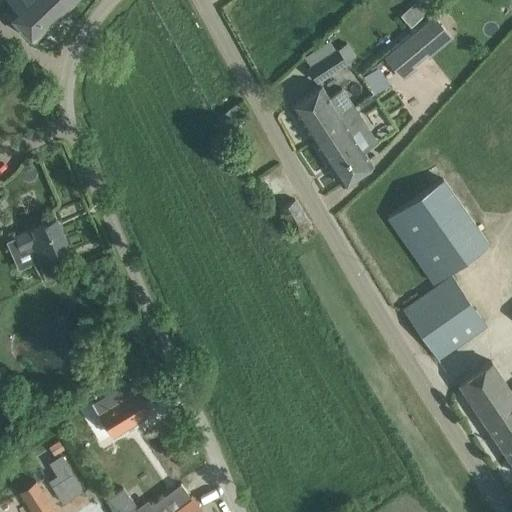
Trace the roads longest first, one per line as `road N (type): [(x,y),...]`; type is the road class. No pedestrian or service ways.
road 1 (unclassified): [(507,511),(282,153),(200,0)]
road 2 (residential): [(242,511),(74,145),(66,100),(71,56),(87,20),(110,0)]
